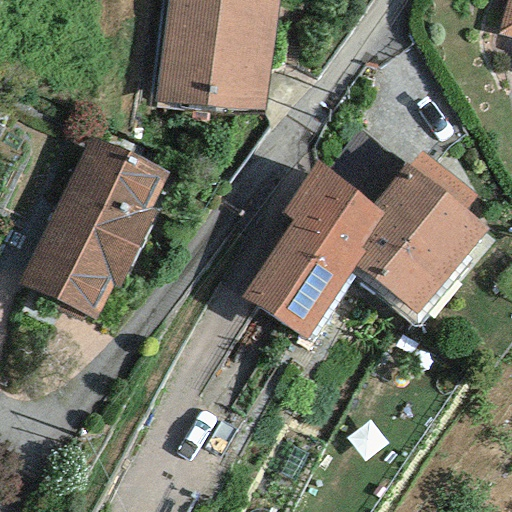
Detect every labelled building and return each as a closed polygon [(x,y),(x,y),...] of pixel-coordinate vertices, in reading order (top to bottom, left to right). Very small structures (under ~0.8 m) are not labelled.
[(157,0),(147,105),(259,116),(269,0),(157,0)] [(511,0),(502,0),(491,39),(511,45),(511,0)] [(147,185),(84,153),(15,286),(77,319),(147,185)] [(366,228),(316,190),(235,295),(309,352),(359,287),(419,332),(503,224),(418,160),(366,228)] [(369,422),(344,441),(361,463),(386,444),(369,422)]
